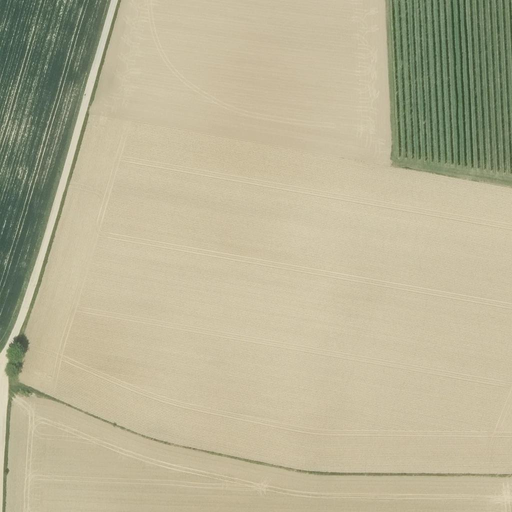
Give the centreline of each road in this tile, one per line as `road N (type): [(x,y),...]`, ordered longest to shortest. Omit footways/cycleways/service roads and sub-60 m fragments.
road 1 (track): [(4,353),(36,272),(113,0)]
road 2 (track): [(4,353),(0,476)]
